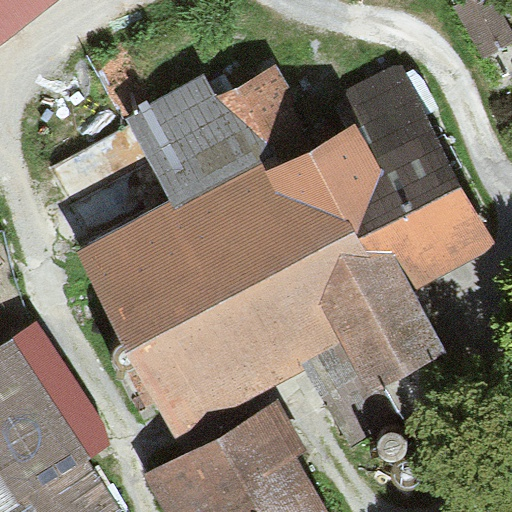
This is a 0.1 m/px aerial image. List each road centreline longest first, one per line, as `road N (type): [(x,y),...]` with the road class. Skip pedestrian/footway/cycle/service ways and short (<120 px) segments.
road 1 (track): [(511,183),(496,179),(453,90),(404,27),(316,0)]
road 2 (track): [(511,406),(488,380),(485,299),(511,232)]
